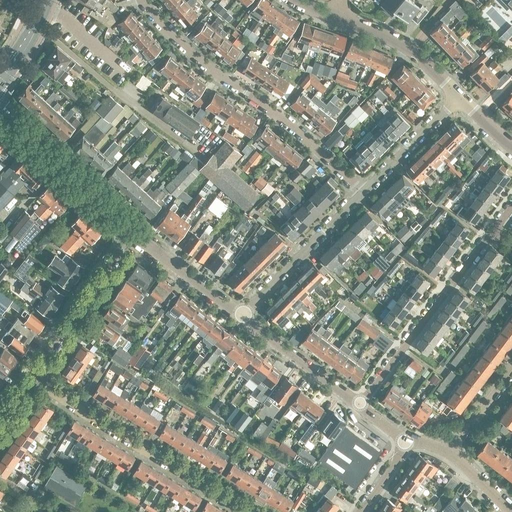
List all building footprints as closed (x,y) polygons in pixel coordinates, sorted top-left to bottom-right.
[(78,0),(86,5),(84,9),(109,27),(118,18),(113,13),(118,8),(113,3),(109,0),(78,0)] [(162,0),(162,1),(169,9),(180,0),(162,0)] [(180,0),(169,9),(177,18),(197,0),(187,0),(186,2),(184,0),(180,0)] [(197,0),(177,18),(184,26),(197,15),(194,11),(201,4),(197,0)] [(259,0),(253,10),(262,16),(271,3),(267,0),(259,0)] [(411,19),(417,24),(429,11),(422,5),(420,8),(410,0),(385,0),(381,6),(391,15),(394,11),(408,23),(411,19)] [(431,32),(439,41),(451,29),(446,24),(451,20),(449,18),(454,14),(460,20),(467,13),(456,1),(449,8),(449,9),(440,19),(442,21),(431,32)] [(262,16),(271,22),(280,9),(271,3),(262,16)] [(213,9),(218,14),(222,9),(217,5),(213,9)] [(267,42),(270,44),(289,15),(280,9),(271,22),(276,26),(273,31),(274,32),(267,42)] [(221,16),(228,21),(232,16),(225,11),(221,16)] [(118,24),(125,33),(138,22),(131,13),(118,24)] [(289,15),(270,44),(266,50),(271,54),(275,48),(272,45),(279,35),(280,36),(284,31),(290,35),(299,22),(289,15)] [(195,36),(204,43),(218,25),(222,20),(218,16),(210,26),(206,22),(207,20),(203,17),(194,27),(199,31),(195,36)] [(249,29),(251,31),(258,21),(256,19),(249,29)] [(261,22),(259,21),(258,21),(251,31),(254,33),(261,22)] [(125,33),(133,42),(146,30),(138,22),(125,33)] [(309,43),(315,27),(304,23),(298,40),(304,42),(301,49),(307,51),(309,43)] [(461,35),(472,25),(471,24),(465,30),(462,27),(457,31),(461,35)] [(204,43),(213,50),(223,36),(218,32),(222,28),(218,25),(204,43)] [(465,38),(475,28),(472,25),(461,35),(465,38)] [(309,43),(320,47),(325,31),(315,27),(309,43)] [(439,41),(446,49),(459,38),(451,29),(439,41)] [(141,50),(154,39),(146,30),(133,42),(134,42),(129,46),(136,54),(141,50)] [(231,34),(236,38),(240,34),(235,30),(231,34)] [(249,30),(245,35),(249,39),(253,33),(249,30)] [(320,47),(330,51),(336,34),(325,31),(320,47)] [(507,38),(503,33),(498,37),(503,42),(507,38)] [(232,43),(221,57),(230,64),(241,50),(237,47),(244,37),(240,34),(236,38),(232,43)] [(336,34),(330,51),(341,54),(346,38),(336,34)] [(478,45),(484,50),(494,40),(489,34),(478,45)] [(213,50),(221,57),(232,43),(223,36),(213,50)] [(446,49),(454,57),(466,46),(459,38),(446,49)] [(161,48),(154,39),(141,50),(152,64),(160,57),(157,52),(161,48)] [(356,58),(357,58),(363,44),(353,39),(344,59),(349,61),(348,65),(353,67),(356,58)] [(257,45),(264,50),(268,45),(261,40),(257,45)] [(357,58),(367,63),(373,48),(363,44),(357,58)] [(62,67),(67,71),(72,66),(79,73),(83,68),(57,46),(49,56),(50,58),(62,67)] [(466,46),(454,57),(462,66),(474,54),(466,46)] [(367,63),(377,67),(383,52),(373,48),(367,63)] [(281,59),(290,62),(293,56),(283,52),(281,59)] [(383,52),(377,67),(387,72),(394,57),(383,52)] [(264,58),(269,62),(273,57),(267,53),(264,58)] [(135,63),(141,57),(137,54),(132,60),(134,62),(135,63)] [(471,74),(479,83),(498,64),(494,59),(489,64),(491,66),(489,68),(484,63),(487,59),(483,54),(472,64),(476,69),(471,74)] [(242,72),(251,78),(261,64),(251,58),(251,59),(246,55),(240,64),(245,67),(242,72)] [(161,59),(154,65),(169,77),(179,64),(170,57),(166,62),(161,59)] [(62,67),(50,58),(42,67),(61,83),(65,79),(64,78),(69,73),(67,71),(62,67)] [(312,71),(322,75),(325,65),(315,61),(312,71)] [(169,77),(177,84),(188,71),(179,64),(169,77)] [(251,78),(260,84),(270,70),(261,64),(251,78)] [(391,76),(399,84),(411,72),(403,64),(391,76)] [(498,64),(479,83),(486,91),(495,84),(499,88),(511,76),(508,72),(506,74),(505,73),(498,79),(494,74),(501,67),(498,64)] [(325,65),(322,75),(334,79),(337,69),(325,65)] [(260,84),(270,91),(279,76),(270,70),(260,84)] [(177,84),(186,91),(197,78),(188,71),(177,84)] [(365,83),(368,84),(374,74),(371,72),(365,83)] [(399,84),(407,92),(419,80),(411,72),(399,84)] [(310,83),(318,90),(323,84),(309,73),(300,84),(305,89),(310,83)] [(151,81),(142,74),(139,80),(135,78),(132,83),(144,91),(151,81)] [(334,81),(346,85),(348,78),(337,74),(334,81)] [(374,74),(368,84),(370,86),(377,75),(374,74)] [(279,76),(270,91),(279,97),(289,83),(279,76)] [(197,78),(186,91),(196,99),(193,101),(198,106),(207,95),(201,91),(206,85),(197,78)] [(348,78),(346,85),(351,87),(354,80),(348,78)] [(160,87),(164,91),(170,83),(166,80),(160,87)] [(407,92),(415,100),(427,88),(419,80),(407,92)] [(18,97),(27,106),(38,94),(45,86),(41,83),(34,90),(29,85),(18,97)] [(78,96),(64,84),(60,89),(74,101),(78,96)] [(323,84),(318,90),(322,93),(327,87),(323,84)] [(383,90),(388,96),(393,91),(387,86),(383,90)] [(427,88),(415,100),(423,108),(424,106),(426,106),(428,104),(428,103),(435,96),(427,88)] [(27,106),(36,114),(55,93),(53,91),(45,100),(38,94),(27,106)] [(168,94),(176,100),(178,96),(171,91),(168,94)] [(393,91),(388,96),(392,99),(393,99),(394,100),(398,97),(393,91)] [(505,110),(510,115),(511,113),(511,91),(510,93),(511,94),(502,104),(506,108),(505,110)] [(206,107),(216,113),(225,99),(215,92),(206,107)] [(290,105),(299,112),(310,99),(301,92),(290,105)] [(36,114),(45,123),(56,110),(61,106),(57,102),(53,107),(49,104),(57,95),(55,93),(36,114)] [(368,99),(374,105),(379,100),(373,94),(368,99)] [(96,110),(110,122),(123,107),(110,95),(108,97),(96,110)] [(199,122),(162,96),(151,111),(189,137),(199,122)] [(216,113),(226,120),(235,105),(225,99),(216,113)] [(299,112),(308,120),(318,106),(310,99),(299,112)] [(308,120),(316,127),(335,104),(329,100),(326,104),(327,105),(323,110),(318,106),(308,120)] [(362,105),(368,112),(372,108),(366,101),(362,105)] [(335,104),(316,127),(325,134),(336,121),(331,117),(335,113),(336,113),(340,109),(335,104)] [(226,120),(235,126),(245,112),(235,105),(226,120)] [(357,106),(351,112),(356,116),(361,110),(357,106)] [(410,123),(397,111),(394,107),(390,111),(388,109),(383,113),(385,114),(389,119),(402,131),(410,123)] [(45,123),(54,131),(73,110),(71,108),(63,117),(56,110),(45,123)] [(200,108),(194,116),(200,121),(206,112),(200,108)] [(73,110),(54,131),(64,139),(80,122),(76,118),(71,124),(67,120),(75,112),(73,110)] [(416,117),(410,111),(409,113),(406,116),(411,121),(416,117)] [(245,112),(235,126),(250,136),(257,125),(252,122),(255,118),(245,112)] [(356,116),(351,112),(346,118),(351,122),(356,116)] [(128,118),(133,123),(138,117),(133,113),(128,118)] [(200,121),(210,127),(213,123),(203,117),(200,121)] [(389,119),(381,126),(394,139),(402,131),(389,119)] [(135,125),(142,132),(146,127),(139,120),(135,125)] [(338,130),(343,135),(350,127),(345,122),(338,130)] [(95,146),(106,133),(95,123),(73,148),(88,161),(99,150),(95,146)] [(455,123),(447,131),(458,142),(466,134),(455,123)] [(252,137),(264,147),(275,134),(266,126),(263,130),(260,128),(252,137)] [(381,126),(373,134),(386,147),(394,139),(381,126)] [(144,136),(151,142),(157,135),(150,129),(144,136)] [(331,149),(343,136),(337,130),(325,143),(331,149)] [(222,136),(228,140),(232,135),(225,131),(222,136)] [(370,131),(362,138),(378,154),(386,147),(373,134),(370,131)] [(447,131),(439,139),(450,150),(458,142),(447,131)] [(264,147),(273,154),(284,141),(275,134),(264,147)] [(232,135),(228,140),(235,145),(238,139),(232,135)] [(5,143),(0,138),(0,152),(9,161),(13,156),(9,152),(7,154),(1,148),(5,143)] [(362,138),(354,146),(370,162),(378,154),(362,138)] [(439,139),(431,147),(455,172),(458,169),(448,160),(449,159),(445,155),(450,150),(439,139)] [(88,161),(95,168),(118,144),(114,140),(103,153),(99,150),(88,161)] [(195,155),(192,159),(190,161),(201,171),(246,210),(260,194),(230,168),(242,154),(226,140),(214,154),(205,164),(195,155)] [(161,148),(168,154),(173,147),(167,141),(161,148)] [(273,154),(283,162),(293,149),(284,141),(273,154)] [(118,144),(95,168),(103,175),(118,159),(113,155),(121,147),(118,144)] [(464,145),(462,147),(471,155),(473,153),(464,145)] [(370,162),(354,146),(352,148),(350,146),(344,152),(356,164),(354,166),(359,171),(361,169),(362,170),(370,162)] [(168,154),(176,160),(182,153),(174,147),(168,154)] [(431,147),(423,154),(434,166),(440,172),(444,168),(442,166),(446,163),(450,167),(448,169),(453,174),(455,172),(431,147)] [(471,155),(462,147),(460,149),(469,157),(471,155)] [(293,149),(283,162),(292,169),(303,156),(293,149)] [(482,156),(476,150),(471,155),(477,161),(482,156)] [(256,151),(249,159),(255,165),(262,156),(256,151)] [(0,158),(2,160),(0,162),(0,163),(4,167),(9,161),(0,152),(0,158)] [(137,158),(143,163),(147,158),(142,153),(137,158)] [(187,164),(190,161),(192,159),(185,153),(180,158),(187,163),(187,164)] [(423,154),(415,162),(432,180),(433,180),(436,177),(430,170),(434,166),(423,154)] [(3,176),(0,179),(0,181),(8,189),(31,166),(19,155),(11,164),(5,172),(3,170),(0,173),(3,176)] [(255,165),(249,159),(242,168),(248,173),(255,165)] [(298,168),(304,174),(312,166),(306,160),(298,168)] [(106,178),(114,185),(132,165),(128,161),(121,169),(117,166),(106,178)] [(165,186),(143,211),(150,218),(164,202),(161,199),(169,190),(176,197),(182,189),(184,191),(201,171),(190,161),(187,164),(187,163),(165,186)] [(432,180),(415,162),(406,170),(418,182),(422,178),(430,185),(434,181),(433,180),(432,180)] [(114,185),(121,191),(132,179),(128,175),(131,171),(132,171),(135,168),(132,165),(114,185)] [(44,179),(31,166),(8,189),(14,194),(24,183),(32,191),(44,179)] [(121,191),(128,198),(149,175),(152,171),(148,168),(139,178),(135,175),(132,179),(121,191)] [(499,168),(492,177),(503,185),(510,176),(499,168)] [(302,176),(296,169),(289,176),(296,182),(302,176)] [(475,170),(470,175),(474,179),(479,173),(475,170)] [(128,198),(135,204),(146,192),(143,189),(152,178),(149,175),(128,198)] [(402,175),(394,183),(406,195),(414,187),(402,175)] [(474,179),(470,175),(466,181),(469,184),(474,179)] [(254,183),(260,189),(267,181),(260,176),(254,183)] [(492,177),(485,186),(496,194),(503,185),(492,177)] [(313,182),(319,188),(331,201),(339,193),(327,180),(322,185),(316,179),(313,182)] [(0,208),(14,194),(8,189),(0,181),(0,208)] [(199,191),(204,195),(211,186),(207,181),(199,191)] [(267,182),(261,191),(267,196),(274,188),(267,182)] [(135,204),(143,211),(165,186),(162,183),(157,188),(157,187),(153,191),(150,188),(146,192),(135,204)] [(394,183),(386,190),(398,203),(402,207),(410,199),(406,195),(394,183)] [(31,215),(36,219),(60,193),(50,184),(38,196),(43,201),(34,211),(34,212),(31,215)] [(294,186),(290,191),(316,216),(324,209),(311,196),(307,200),(303,197),(304,196),(294,186)] [(473,192),(478,195),(489,204),(496,194),(485,186),(480,192),(476,189),(473,192)] [(460,187),(456,193),(459,196),(464,191),(460,187)] [(319,188),(311,196),(324,209),(331,201),(319,188)] [(187,193),(184,191),(182,189),(176,197),(173,200),(178,204),(187,193)] [(378,198),(390,210),(395,215),(398,212),(393,207),(398,203),(386,190),(378,198)] [(300,207),(295,212),(308,224),(316,216),(290,191),(285,195),(295,205),(296,204),(300,207)] [(181,216),(168,233),(178,240),(190,223),(185,219),(188,215),(190,217),(205,197),(198,192),(181,216)] [(33,222),(38,226),(43,220),(53,210),(58,215),(69,202),(60,193),(36,219),(33,222)] [(459,196),(456,193),(445,206),(456,214),(459,210),(451,204),(454,201),(455,202),(459,196)] [(478,195),(471,205),(482,213),(489,204),(478,195)] [(207,208),(219,217),(228,206),(216,196),(207,208)] [(390,210),(378,198),(370,206),(382,218),(390,210)] [(157,225),(168,233),(181,216),(174,211),(178,206),(173,203),(157,225)] [(276,214),(280,218),(287,211),(278,203),(272,209),(276,213),(276,214)] [(482,213),(471,205),(464,214),(474,222),(482,213)] [(36,219),(31,215),(24,210),(8,231),(19,240),(33,222),(36,219)] [(366,210),(358,218),(370,230),(370,231),(375,235),(379,232),(374,227),(378,223),(366,210)] [(295,212),(288,220),(300,232),(308,224),(295,212)] [(439,212),(435,217),(439,220),(443,215),(439,212)] [(60,247),(66,251),(92,222),(82,213),(71,226),(76,230),(60,247)] [(244,215),(240,222),(247,227),(252,221),(244,215)] [(427,219),(423,215),(417,221),(421,225),(427,219)] [(439,220),(435,217),(430,222),(434,226),(439,220)] [(358,218),(350,226),(363,238),(370,231),(370,230),(358,218)] [(300,232),(288,220),(280,228),(292,240),(300,232)] [(410,225),(416,232),(421,226),(415,220),(410,225)] [(459,220),(452,229),(463,238),(470,229),(459,220)] [(92,222),(66,251),(71,254),(85,239),(90,244),(101,231),(92,222)] [(20,252),(41,229),(34,223),(30,228),(31,229),(27,232),(15,247),(20,252)] [(396,233),(404,242),(413,233),(404,225),(396,233)] [(350,226),(343,233),(355,246),(363,238),(350,226)] [(424,229),(420,235),(424,238),(428,232),(424,229)] [(452,229),(444,239),(455,247),(463,238),(452,229)] [(189,251),(193,254),(209,234),(204,231),(199,237),(194,233),(184,247),(183,249),(188,252),(189,251)] [(275,233),(267,241),(279,253),(287,245),(275,233)] [(343,233),(335,241),(347,253),(355,246),(343,233)] [(211,258),(218,249),(225,241),(219,237),(212,247),(208,243),(212,237),(209,234),(193,254),(197,257),(196,258),(201,262),(202,261),(203,261),(207,256),(211,258)] [(424,238),(420,235),(415,240),(419,243),(424,238)] [(444,239),(437,248),(448,256),(455,247),(444,239)] [(225,241),(218,249),(220,251),(208,266),(219,274),(233,255),(223,248),(227,243),(225,241)] [(267,241),(259,248),(271,260),(279,253),(267,241)] [(335,241),(327,248),(344,265),(344,266),(346,268),(350,264),(347,261),(351,257),(347,253),(335,241)] [(492,246),(485,255),(496,264),(503,255),(492,246)] [(400,252),(394,247),(391,250),(396,256),(400,252)] [(259,248),(251,256),(263,268),(271,260),(259,248)] [(344,265),(327,248),(319,256),(338,275),(342,271),(340,269),(344,266),(344,265)] [(437,248),(430,257),(441,266),(448,256),(437,248)] [(402,256),(406,259),(410,253),(407,250),(402,256)] [(390,251),(385,257),(388,260),(393,253),(390,251)] [(55,254),(52,260),(77,277),(85,267),(66,253),(62,259),(55,254)] [(388,260),(391,263),(397,256),(393,253),(388,260)] [(485,255),(478,264),(489,273),(496,264),(485,255)] [(28,256),(24,260),(31,266),(33,267),(36,263),(28,256)] [(251,256),(244,264),(256,276),(263,268),(251,256)] [(409,261),(417,267),(420,263),(412,257),(409,261)] [(441,266),(430,257),(423,266),(434,275),(441,266)] [(13,273),(32,287),(57,305),(65,294),(51,284),(47,290),(36,282),(25,274),(31,266),(24,260),(13,273)] [(77,277),(52,260),(48,265),(60,273),(56,279),(69,288),(77,277)] [(397,262),(392,268),(396,271),(400,265),(397,262)] [(0,263),(0,281),(9,270),(0,263)] [(129,276),(129,277),(162,300),(172,287),(161,278),(160,280),(138,264),(133,271),(130,271),(129,273),(129,276)] [(244,264),(236,272),(248,284),(256,276),(244,264)] [(313,264),(305,272),(321,288),(324,285),(319,280),(325,275),(313,264)] [(478,264),(470,274),(481,282),(489,273),(478,264)] [(370,273),(373,276),(379,269),(376,266),(370,273)] [(396,271),(392,268),(387,273),(391,276),(396,271)] [(379,269),(373,276),(377,279),(383,272),(379,269)] [(248,284),(236,272),(228,279),(240,291),(248,284)] [(305,272),(297,280),(309,291),(313,287),(323,297),(326,294),(321,289),(321,288),(305,272)] [(418,273),(411,282),(422,291),(429,281),(418,273)] [(368,274),(362,280),(367,285),(373,279),(368,274)] [(481,282),(470,274),(463,283),(474,292),(481,282)] [(126,280),(118,291),(148,312),(157,298),(162,301),(162,300),(129,277),(126,281),(126,280)] [(297,280),(290,287),(312,310),(316,306),(305,295),(309,291),(297,280)] [(361,282),(353,290),(358,294),(366,286),(361,282)] [(411,282),(404,291),(415,300),(422,291),(411,282)] [(499,286),(494,292),(498,295),(503,290),(499,286)] [(32,287),(28,292),(34,296),(30,302),(50,316),(57,305),(32,287)] [(290,287),(282,295),(297,310),(301,306),(309,313),(312,310),(290,287)] [(0,313),(13,323),(12,324),(31,337),(35,331),(37,333),(44,323),(23,308),(24,307),(0,289),(0,313)] [(458,290),(451,299),(462,307),(469,298),(458,290)] [(148,312),(118,291),(112,300),(130,314),(129,315),(127,313),(125,316),(149,332),(151,328),(138,319),(142,313),(145,316),(148,312)] [(163,301),(169,305),(177,295),(171,291),(163,301)] [(404,291),(397,301),(408,309),(415,300),(404,291)] [(358,296),(352,292),(349,296),(355,301),(358,296)] [(498,295),(494,292),(490,298),(494,301),(498,295)] [(170,308),(179,314),(189,301),(181,294),(170,308)] [(282,295),(274,303),(289,318),(297,310),(282,295)] [(501,296),(498,300),(503,304),(506,299),(501,296)] [(451,299),(444,308),(455,317),(462,307),(451,299)] [(503,304),(498,300),(494,305),(499,309),(503,304)] [(179,314),(175,320),(168,329),(171,331),(182,317),(188,321),(198,308),(189,301),(179,314)] [(335,306),(340,310),(344,305),(339,301),(335,306)] [(397,301),(390,310),(401,318),(408,309),(397,301)] [(289,318),(274,303),(266,311),(277,322),(285,314),(289,318)] [(110,320),(107,324),(120,334),(124,330),(122,328),(125,324),(121,321),(125,316),(111,305),(103,315),(110,320)] [(340,310),(349,316),(353,311),(344,305),(340,310)] [(499,309),(494,305),(490,310),(495,314),(499,309)] [(188,321),(196,328),(207,315),(198,308),(188,321)] [(444,308),(437,317),(448,326),(455,317),(444,308)] [(401,318),(390,310),(383,319),(394,328),(401,318)] [(495,314),(490,310),(487,314),(492,318),(495,314)] [(349,316),(358,323),(362,318),(353,311),(349,316)] [(479,312),(475,317),(479,320),(483,315),(479,312)] [(12,324),(0,314),(0,327),(2,329),(3,327),(14,335),(11,339),(5,334),(0,340),(21,355),(28,345),(26,344),(31,337),(12,324)] [(196,328),(205,335),(215,321),(207,315),(196,328)] [(511,315),(501,329),(511,337),(511,315)] [(168,329),(175,320),(171,317),(164,326),(168,329)] [(437,317),(430,327),(441,335),(448,326),(437,317)] [(479,320),(475,317),(470,323),(475,326),(479,320)] [(356,326),(365,332),(371,324),(362,318),(358,323),(356,326)] [(483,319),(479,324),(484,328),(488,323),(483,319)] [(214,342),(216,344),(226,330),(215,321),(205,335),(202,338),(203,340),(207,343),(205,345),(209,348),(214,342)] [(120,334),(107,324),(105,323),(98,333),(118,348),(111,357),(124,366),(128,361),(133,364),(137,358),(126,350),(132,343),(120,334)] [(371,324),(365,332),(374,339),(380,331),(371,324)] [(484,328),(479,324),(476,329),(481,332),(484,328)] [(302,342),(311,349),(326,329),(320,325),(316,332),(312,329),(302,342)] [(430,327),(423,336),(434,344),(441,335),(430,327)] [(311,349),(320,355),(330,342),(326,339),(331,332),(326,328),(326,329),(311,349)] [(294,336),(300,340),(305,333),(300,329),(294,336)] [(481,332),(476,329),(472,333),(477,337),(481,332)] [(511,343),(511,337),(501,329),(483,353),(496,364),(511,343)] [(222,348),(227,352),(237,339),(226,330),(216,344),(218,345),(214,351),(206,360),(212,364),(219,355),(218,354),(222,348)] [(465,330),(461,335),(465,338),(469,333),(465,330)] [(188,338),(192,333),(188,331),(182,339),(185,342),(188,338)] [(394,341),(380,331),(374,339),(387,349),(394,341)] [(477,337),(472,333),(469,338),(473,342),(477,337)] [(465,338),(461,335),(457,341),(461,344),(465,338)] [(434,344),(423,336),(416,345),(427,353),(434,344)] [(226,362),(230,366),(246,345),(237,339),(227,352),(223,357),(227,361),(226,362)] [(170,346),(175,350),(179,345),(174,341),(170,346)] [(320,355),(329,362),(339,349),(338,349),(330,342),(320,355)] [(329,362),(338,368),(350,351),(352,350),(343,343),(338,349),(339,349),(329,362)] [(465,343),(461,348),(466,352),(470,347),(465,343)] [(82,344),(75,354),(87,362),(94,352),(82,344)] [(0,345),(0,360),(10,368),(17,358),(0,345)] [(239,362),(244,366),(255,352),(246,345),(230,366),(222,377),(225,380),(239,362)] [(466,352),(461,348),(458,353),(462,356),(466,352)] [(338,368),(347,375),(360,357),(360,356),(359,358),(350,351),(338,368)] [(244,366),(253,372),(253,373),(263,359),(255,352),(244,366)] [(462,356),(458,353),(454,357),(459,361),(462,356)] [(496,364),(483,353),(465,376),(478,387),(496,364)] [(75,354),(69,364),(80,372),(87,362),(75,354)] [(451,356),(447,354),(442,360),(442,359),(439,363),(443,367),(451,356)] [(360,357),(347,375),(356,382),(369,364),(364,361),(364,360),(360,357)] [(459,361),(454,357),(450,362),(451,362),(449,365),(452,367),(454,365),(455,366),(459,361)] [(102,366),(106,368),(110,361),(106,359),(102,366)] [(146,359),(140,367),(148,372),(153,364),(146,359)] [(261,379),(262,379),(272,366),(263,359),(253,373),(253,372),(249,377),(258,384),(261,379)] [(422,366),(413,359),(408,365),(417,372),(422,366)] [(10,368),(0,360),(0,374),(4,377),(10,368)] [(114,369),(120,373),(122,369),(116,365),(112,363),(110,366),(114,368),(116,365),(114,369)] [(80,372),(69,364),(62,373),(73,381),(80,372)] [(263,401),(268,395),(268,394),(273,388),(271,386),(281,373),(272,366),(262,379),(267,383),(256,396),(263,401)] [(180,368),(174,376),(179,380),(185,372),(180,368)] [(129,380),(133,374),(126,370),(122,375),(129,380)] [(448,383),(455,374),(451,370),(443,380),(448,383)] [(465,376),(446,401),(460,411),(478,387),(465,376)] [(268,394),(268,395),(274,399),(276,396),(284,403),(297,385),(295,384),(296,382),(290,377),(287,380),(285,378),(279,385),(277,383),(273,388),(268,394)] [(443,380),(436,389),(441,393),(448,383),(443,380)] [(93,395),(103,401),(110,389),(100,383),(93,395)] [(187,390),(193,394),(198,388),(192,383),(187,390)] [(381,401),(390,408),(399,395),(405,388),(401,385),(399,387),(394,383),(381,401)] [(110,389),(103,401),(113,407),(120,395),(123,391),(113,384),(110,389)] [(153,393),(159,397),(162,393),(155,389),(153,393)] [(291,403),(302,412),(312,399),(300,391),(291,403)] [(162,393),(159,397),(166,401),(168,397),(162,393)] [(113,407),(123,413),(130,401),(120,395),(113,407)] [(390,408),(399,415),(408,402),(399,395),(390,408)] [(408,421),(409,419),(417,409),(413,406),(415,403),(415,401),(411,398),(408,402),(399,415),(408,421)] [(226,404),(220,399),(212,409),(219,414),(226,404)] [(312,399),(302,412),(314,420),(323,408),(312,399)] [(123,413),(132,419),(139,407),(130,401),(123,413)] [(417,409),(409,419),(418,426),(432,408),(423,401),(417,409)] [(511,401),(499,418),(511,428),(511,401)] [(42,402),(34,412),(46,420),(53,410),(42,402)] [(179,411),(180,410),(182,406),(176,403),(173,407),(179,411)] [(446,413),(450,408),(444,404),(440,409),(446,413)] [(132,419),(142,425),(149,413),(139,407),(132,419)] [(188,409),(185,413),(189,415),(187,417),(191,420),(193,417),(193,418),(195,414),(188,409)] [(230,420),(234,414),(229,410),(224,416),(230,420)] [(34,412),(28,421),(39,429),(46,420),(34,412)] [(345,421),(334,412),(321,429),(332,438),(334,439),(346,423),(347,422),(345,421)] [(149,413),(142,425),(153,431),(160,419),(149,413)] [(261,421),(252,434),(264,441),(267,436),(277,422),(268,416),(264,420),(268,424),(267,425),(261,421)] [(68,432),(78,438),(85,426),(75,420),(68,432)] [(28,421),(21,430),(33,438),(39,429),(28,421)] [(208,421),(206,425),(213,429),(215,425),(208,421)] [(308,438),(315,428),(317,426),(312,422),(299,439),(304,443),(308,438)] [(160,435),(169,441),(175,429),(167,423),(160,435)] [(346,423),(318,460),(355,489),(382,450),(346,423)] [(64,424),(60,430),(64,433),(68,426),(64,424)] [(78,438),(87,444),(94,432),(85,426),(78,438)] [(320,432),(315,428),(308,438),(313,442),(320,432)] [(169,441),(179,447),(186,435),(175,429),(169,441)] [(21,430),(15,440),(26,448),(33,438),(21,430)] [(64,433),(60,430),(56,437),(60,439),(64,433)] [(87,444),(97,450),(104,438),(94,432),(87,444)] [(189,453),(199,459),(206,447),(201,445),(207,436),(202,432),(196,441),(189,453)] [(179,447),(189,453),(196,441),(186,435),(179,447)] [(267,436),(264,441),(275,448),(280,442),(267,436)] [(97,450),(107,456),(114,444),(104,438),(97,450)] [(487,439),(477,453),(501,471),(511,458),(487,439)] [(15,440),(8,449),(19,457),(26,448),(15,440)] [(52,443),(48,450),(52,452),(56,446),(52,443)] [(107,456),(117,462),(124,450),(114,444),(107,456)] [(299,452),(308,459),(312,454),(303,446),(299,452)] [(199,459),(209,465),(216,453),(206,447),(199,459)] [(8,449),(2,458),(13,466),(19,457),(8,449)] [(293,457),(297,452),(292,449),(288,454),(293,457)] [(52,452),(48,450),(44,456),(48,459),(52,452)] [(124,450),(117,462),(127,468),(135,456),(124,450)] [(216,453),(209,465),(219,472),(226,460),(216,453)] [(420,455),(412,464),(425,474),(430,477),(437,468),(420,455)] [(13,466),(2,458),(0,460),(0,472),(6,476),(13,466)] [(511,458),(501,471),(511,479),(511,458)] [(226,476),(236,481),(243,470),(233,464),(235,461),(232,459),(228,466),(231,468),(226,476)] [(134,472),(144,478),(151,466),(141,460),(134,472)] [(40,463),(36,469),(40,472),(44,466),(40,463)] [(78,468),(84,472),(87,468),(81,464),(78,468)] [(412,464),(406,473),(419,483),(419,482),(425,474),(412,464)] [(148,485),(152,487),(161,472),(151,466),(144,478),(150,482),(148,485)] [(43,488),(74,507),(87,486),(56,467),(43,488)] [(87,468),(84,472),(90,476),(93,472),(87,468)] [(40,472),(36,469),(32,476),(36,479),(40,472)] [(236,481),(246,488),(253,476),(243,470),(236,481)] [(154,484),(164,490),(171,478),(161,472),(152,487),(152,488),(154,484)] [(406,473),(399,482),(412,492),(412,491),(421,497),(423,493),(420,491),(424,486),(419,482),(419,483),(406,473)] [(312,474),(307,482),(316,487),(321,480),(312,474)] [(246,488),(255,494),(262,482),(253,476),(246,488)] [(164,490),(174,496),(181,484),(171,478),(164,490)] [(447,482),(443,486),(450,491),(457,482),(450,478),(447,482)] [(255,494),(265,500),(272,488),(262,482),(255,494)] [(412,492),(399,482),(393,491),(406,501),(412,492)] [(174,496),(184,502),(191,490),(181,484),(174,496)] [(265,500),(275,506),(282,494),(272,488),(265,500)] [(191,490),(184,502),(194,508),(201,497),(191,490)] [(445,502),(450,494),(445,490),(439,498),(445,502)] [(125,496),(131,500),(134,496),(127,492),(125,496)] [(301,492),(296,499),(300,502),(305,494),(301,492)] [(282,494),(275,506),(286,511),(293,500),(282,494)] [(316,503),(320,506),(327,511),(333,511),(338,506),(323,494),(316,503)] [(429,504),(416,495),(414,499),(426,508),(429,504)] [(451,511),(452,511),(467,511),(474,506),(465,497),(461,502),(454,495),(444,507),(448,511),(451,511)] [(134,496),(131,500),(137,504),(140,500),(134,496)] [(438,510),(445,502),(439,498),(433,506),(430,504),(437,509),(438,510)] [(296,509),(300,502),(296,499),(292,507),(296,509)] [(387,500),(381,509),(385,511),(398,511),(401,508),(387,500)] [(214,511),(218,507),(208,501),(201,511),(214,511)]
